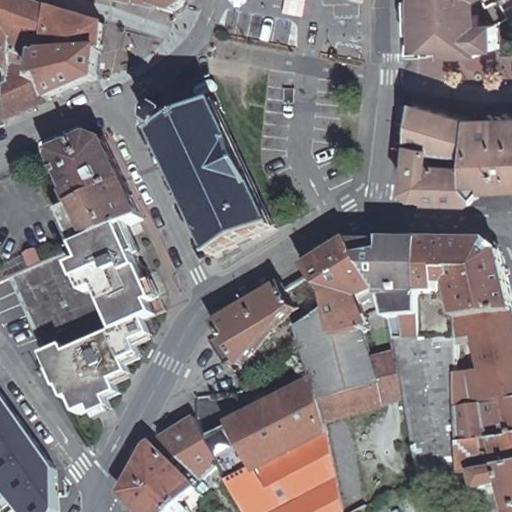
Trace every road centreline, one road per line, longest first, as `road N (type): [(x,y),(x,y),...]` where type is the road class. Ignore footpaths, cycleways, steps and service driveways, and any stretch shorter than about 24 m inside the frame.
road 1 (residential): [(212,303),(113,101)]
road 2 (residential): [(384,0),(379,214)]
road 3 (residential): [(212,303),(194,315),(103,484)]
road 4 (residential): [(379,214),(318,231),(212,303)]
road 5 (residential): [(0,352),(103,484)]
road 6 (residential): [(379,214),(511,219)]
road 7 (residential): [(113,101),(0,153)]
